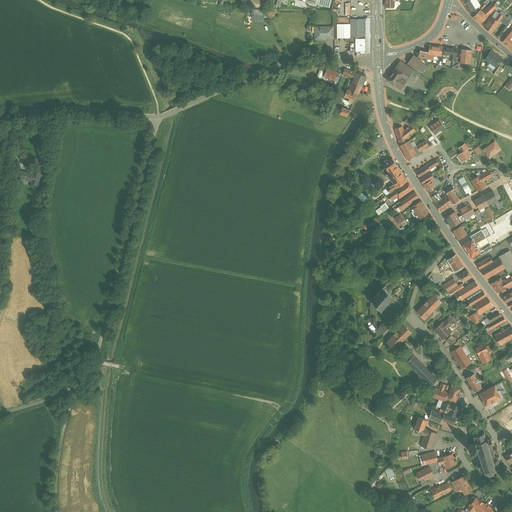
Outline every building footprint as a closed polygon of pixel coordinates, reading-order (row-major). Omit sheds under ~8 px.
[(469,0),(468,0),(463,4),(469,13),(473,10),(475,9),(469,0)] [(480,6),(476,0),(469,0),(475,9),(473,10),(476,13),(480,8),(479,7),(480,6)] [(488,0),(486,0),(480,7),(482,9),(490,2),(488,0)] [(492,3),(485,11),(485,10),(483,12),(487,17),(497,7),(497,8),(499,5),(496,2),(494,5),(492,3)] [(264,9),(252,9),(252,21),(264,21),(264,9)] [(483,12),(480,10),(473,17),(480,24),(488,17),(487,17),(483,12)] [(492,17),(484,27),(492,33),(499,22),(500,21),(503,16),(502,15),(503,13),(501,11),(495,19),(492,17)] [(510,21),(503,16),(500,21),(506,26),(510,21)] [(348,17),(338,17),(338,38),(346,38),(346,41),(348,42),(351,42),(351,19),(348,18),(348,17)] [(365,19),(351,19),(351,42),(351,51),(356,51),(366,51),(365,38),(365,19)] [(333,28),(315,28),(315,39),(324,39),(324,38),(333,38),(333,28)] [(511,31),(509,35),(503,42),(506,44),(509,47),(511,49),(511,31)] [(443,47),(430,45),(429,52),(429,54),(435,54),(442,55),(443,47)] [(457,48),(444,47),(444,55),(450,56),(456,56),(457,48)] [(472,50),(461,49),(460,58),(459,62),(470,64),(472,50)] [(429,52),(420,50),(419,57),(433,60),(435,54),(429,54),(429,52)] [(502,58),(491,51),(485,60),(496,67),(502,58)] [(423,63),(413,56),(408,62),(419,69),(423,63)] [(414,70),(400,60),(395,67),(404,73),(409,77),(408,78),(409,78),(413,81),(414,80),(419,73),(414,70)] [(499,66),(494,74),(497,77),(503,68),(499,66)] [(331,79),(334,70),(328,68),(324,76),(331,79)] [(356,73),(345,68),(343,74),(354,79),(356,73)] [(404,73),(395,68),(395,69),(394,68),(389,75),(390,75),(387,80),(395,86),(399,80),(404,73)] [(334,70),(331,79),(337,82),(340,73),(334,70)] [(366,77),(356,73),(354,79),(353,82),(362,86),(363,87),(364,84),(363,84),(366,77)] [(402,78),(400,81),(399,80),(395,86),(401,89),(406,81),(402,78)] [(362,86),(353,82),(350,90),(357,93),(359,94),(362,86)] [(350,90),(348,89),(345,96),(350,99),(354,100),(357,93),(350,90)] [(349,110),(342,108),(340,114),(347,117),(349,110)] [(439,119),(427,127),(433,137),(446,129),(439,119)] [(416,131),(410,125),(406,129),(410,136),(416,131)] [(403,126),(395,129),(400,145),(412,139),(410,136),(406,129),(404,130),(403,126)] [(412,139),(400,145),(409,160),(417,155),(413,147),(416,145),(414,142),(418,139),(415,135),(412,138),(412,139)] [(417,146),(419,151),(429,145),(426,141),(417,146)] [(489,158),(500,149),(495,142),(483,150),(489,158)] [(465,144),(458,148),(462,153),(458,155),(463,162),(471,156),(467,150),(468,149),(465,144)] [(417,146),(416,145),(413,147),(417,155),(417,156),(421,154),(419,151),(417,146)] [(478,156),(483,153),(479,146),(474,149),(478,156)] [(397,166),(392,158),(388,161),(387,159),(384,161),(385,163),(383,164),(386,168),(382,170),(384,173),(387,171),(388,172),(386,173),(394,183),(397,188),(407,181),(405,178),(397,166)] [(436,159),(416,172),(420,178),(428,174),(427,173),(431,171),(430,169),(439,164),(436,159)] [(42,170),(35,168),(34,173),(20,170),(18,178),(32,181),(31,186),(38,188),(42,170)] [(489,171),(479,177),(483,182),(492,177),(493,176),(490,172),(489,171)] [(428,174),(420,178),(424,184),(431,180),(434,178),(430,172),(428,174)] [(464,177),(459,180),(467,194),(472,191),(464,177)] [(479,177),(474,180),(472,181),(478,191),(486,187),(483,183),(483,182),(479,177)] [(431,180),(424,184),(428,191),(435,186),(431,180)] [(408,181),(395,190),(390,193),(387,195),(391,201),(398,197),(399,199),(413,189),(408,181)] [(394,183),(386,188),(390,193),(395,190),(397,188),(394,183)] [(453,186),(445,191),(450,199),(454,204),(459,201),(453,191),(454,190),(454,189),(453,186)] [(415,191),(401,202),(402,204),(399,207),(401,210),(419,198),(415,191)] [(493,191),(483,196),(488,205),(494,202),(498,200),(493,191)] [(441,199),(440,197),(438,194),(432,198),(435,203),(441,213),(453,205),(447,195),(441,200),(440,200),(441,199)] [(483,196),(475,201),(479,210),(484,207),(488,205),(483,196)] [(421,200),(412,206),(420,218),(429,212),(421,200)] [(503,200),(499,202),(498,200),(494,202),(499,210),(506,206),(503,200)] [(365,207),(360,201),(352,209),(351,208),(350,210),(354,214),(357,211),(359,213),(365,207)] [(470,204),(459,210),(465,219),(466,218),(467,221),(472,218),(471,216),(474,214),(475,213),(474,212),(470,204)] [(495,217),(488,205),(484,207),(491,220),(495,217)] [(482,219),(477,211),(474,212),(475,213),(474,214),(477,219),(482,219)] [(455,212),(445,217),(451,227),(461,222),(458,217),(455,212)] [(400,215),(396,217),(396,219),(398,224),(404,220),(400,215)] [(482,219),(477,219),(476,219),(480,227),(484,225),(482,219)] [(464,232),(461,226),(454,230),(459,239),(467,235),(465,231),(464,232)] [(482,230),(470,236),(472,239),(475,243),(485,236),(482,230)] [(472,239),(463,245),(471,258),(473,257),(481,252),(476,245),(475,243),(472,239)] [(511,254),(510,250),(499,256),(500,258),(493,262),(490,257),(477,264),(480,269),(480,270),(487,279),(487,278),(506,268),(509,273),(511,271),(511,254)] [(463,266),(457,255),(448,260),(454,269),(455,271),(463,266)] [(445,274),(442,276),(445,280),(456,273),(455,271),(454,269),(445,274)] [(467,269),(459,275),(463,282),(472,277),(467,269)] [(503,281),(500,278),(500,279),(491,284),(498,293),(507,288),(507,287),(511,284),(511,276),(505,280),(505,279),(503,281)] [(449,292),(458,286),(454,278),(444,285),(448,292),(449,292)] [(475,281),(464,287),(462,283),(458,286),(449,292),(451,296),(454,294),(459,301),(466,297),(480,289),(481,288),(475,281)] [(393,297),(383,287),(372,301),(371,301),(370,302),(371,302),(371,303),(374,304),(381,311),(393,297)] [(480,289),(466,297),(468,301),(469,302),(465,305),(467,308),(487,296),(483,291),(482,292),(480,289)] [(511,291),(502,297),(507,304),(511,300),(511,291)] [(434,294),(427,301),(424,304),(417,311),(425,319),(433,310),(442,302),(434,294)] [(487,296),(474,305),(480,315),(494,306),(487,296)] [(498,311),(489,317),(484,320),(485,321),(487,325),(502,316),(498,311)] [(476,312),(470,316),(475,324),(479,322),(478,320),(480,319),(476,312)] [(503,316),(488,325),(489,327),(491,330),(507,320),(503,316)] [(382,323),(380,326),(377,322),(376,317),(371,318),(372,324),(376,330),(377,329),(382,334),(387,328),(382,323)] [(448,318),(444,322),(448,326),(452,322),(448,318)] [(443,321),(434,329),(443,339),(452,331),(448,326),(444,322),(443,321)] [(404,324),(396,331),(394,334),(386,341),(394,349),(412,332),(404,324)] [(511,326),(495,335),(500,345),(511,338),(511,326)] [(451,336),(446,340),(451,345),(456,341),(451,336)] [(488,351),(484,344),(475,348),(482,363),(492,359),(490,355),(488,351)] [(470,362),(460,346),(452,352),(462,368),(470,362)] [(511,352),(500,359),(504,368),(511,364),(509,361),(511,359),(511,352)] [(440,378),(415,354),(409,361),(433,385),(440,378)] [(445,372),(440,377),(445,381),(449,376),(445,372)] [(482,387),(474,373),(466,378),(474,392),(482,387)] [(461,389),(451,385),(448,392),(444,390),(445,388),(448,389),(449,386),(441,383),(439,389),(435,387),(432,397),(444,401),(445,402),(447,398),(456,402),(457,398),(458,398),(460,392),(461,389)] [(495,385),(480,393),(486,405),(501,397),(495,385)] [(450,406),(448,405),(449,403),(445,402),(444,401),(440,411),(457,417),(460,407),(451,404),(450,406)] [(444,413),(432,409),(429,418),(441,423),(442,419),(454,424),(456,418),(444,414),(444,413)] [(427,420),(419,417),(415,428),(419,430),(419,431),(422,432),(421,434),(425,435),(427,429),(424,428),(427,420)] [(436,432),(427,429),(425,435),(421,446),(431,449),(433,443),(435,443),(436,440),(434,439),(436,432)] [(485,432),(484,431),(483,433),(481,434),(481,433),(476,434),(477,435),(474,436),(473,435),(472,436),(474,436),(475,443),(468,445),(469,447),(468,447),(469,451),(470,450),(471,453),(475,451),(476,456),(475,457),(476,458),(477,457),(478,462),(478,463),(476,465),(477,468),(479,469),(478,470),(479,470),(480,475),(484,473),(484,474),(485,473),(488,475),(488,476),(489,476),(489,475),(493,474),(494,475),(494,474),(493,473),(495,470),(496,470),(500,468),(499,465),(500,464),(497,462),(499,461),(498,458),(496,459),(496,457),(495,457),(494,452),(495,452),(495,451),(493,451),(492,446),(493,446),(491,439),(489,440),(489,439),(488,439),(487,439),(486,439),(484,433),(485,432)] [(415,439),(410,438),(407,452),(412,451),(415,439)] [(436,451),(422,455),(425,464),(436,462),(438,461),(437,458),(436,451)] [(452,454),(444,456),(437,458),(438,461),(439,465),(445,463),(446,467),(455,464),(452,454)] [(445,463),(439,465),(438,461),(436,462),(436,465),(437,469),(446,467),(445,463)] [(436,465),(430,468),(434,475),(438,472),(437,469),(436,465)] [(430,466),(416,473),(419,479),(424,477),(426,479),(434,475),(430,468),(430,466)] [(392,468),(386,470),(389,481),(396,478),(392,468)] [(452,481),(452,482),(455,488),(457,490),(462,488),(465,493),(472,489),(465,475),(452,481)] [(451,479),(447,481),(448,482),(452,490),(455,488),(452,482),(452,481),(451,479)] [(448,482),(441,486),(441,485),(435,488),(434,488),(432,489),(432,490),(435,498),(444,493),(445,494),(452,490),(448,482)] [(479,499),(476,497),(473,501),(472,500),(469,505),(467,508),(472,511),(475,507),(480,511),(487,503),(486,502),(485,504),(483,503),(483,502),(479,499)] [(487,503),(480,511),(481,511),(490,511),(492,509),(493,508),(487,503)]
